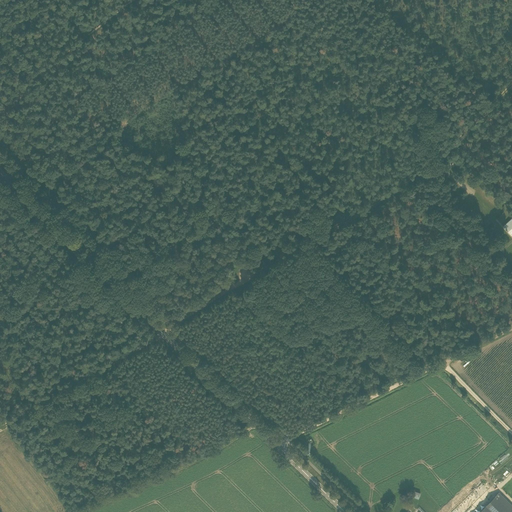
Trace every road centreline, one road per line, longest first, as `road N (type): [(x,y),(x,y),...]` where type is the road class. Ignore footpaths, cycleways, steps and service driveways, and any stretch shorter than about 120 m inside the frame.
road 1 (secondary): [(345,511),(0,166)]
road 2 (track): [(511,87),(432,168),(163,333)]
road 3 (track): [(84,511),(255,423)]
road 4 (track): [(163,333),(0,430)]
road 5 (track): [(140,0),(0,108)]
road 6 (track): [(287,440),(442,363)]
